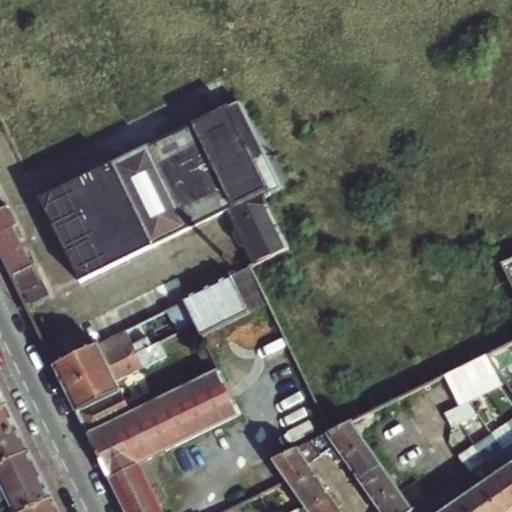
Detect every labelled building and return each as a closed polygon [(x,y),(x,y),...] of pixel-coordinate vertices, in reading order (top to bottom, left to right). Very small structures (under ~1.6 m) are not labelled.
[(245,248),(253,265),(288,248),(263,198),(280,190),(238,105),(40,202),(80,284),(227,212),(235,229),(233,236),(238,246),(245,248)] [(7,208),(0,211),(0,254),(20,295),(24,293),(30,305),(49,296),(43,284),(40,286),(12,228),(16,226),(7,208)] [(231,276),(250,315),(270,305),(251,266),(231,276)] [(250,315),(231,276),(184,300),(203,338),(250,315)] [(170,327),(147,338),(152,348),(161,343),(175,336),(170,327)] [(127,332),(55,367),(66,390),(152,348),(147,338),(133,345),(127,332)] [(152,348),(66,390),(77,413),(121,391),(117,384),(168,359),(161,343),(152,348)] [(487,356),(504,381),(505,383),(511,392),(511,354),(507,347),(487,356)] [(485,391),(504,381),(487,356),(454,373),(462,386),(476,379),(485,391)] [(117,384),(121,391),(172,366),(168,359),(117,384)] [(132,414),(89,436),(125,511),(164,511),(141,465),(242,416),(219,371),(132,414)] [(447,376),(454,390),(462,386),(454,373),(447,376)] [(476,379),(462,386),(468,395),(471,398),(485,391),(476,379)] [(121,391),(77,413),(89,436),(132,414),(121,391)] [(460,403),(471,398),(468,395),(459,401),(460,403)] [(0,439),(19,430),(7,407),(0,410),(0,439)] [(346,459),(367,445),(351,423),(332,432),(329,434),(322,437),(330,450),(334,448),(338,454),(341,452),(346,459)] [(0,468),(30,454),(19,430),(0,439),(0,468)] [(494,432),(491,434),(503,451),(506,449),(494,432)] [(322,437),(314,441),(324,455),(330,450),(322,437)] [(274,461),(288,481),(292,487),(315,471),(310,463),(324,455),(314,441),(274,461)] [(346,459),(362,482),(382,468),(368,447),(367,445),(346,459)] [(511,463),(511,445),(506,449),(503,451),(511,463)] [(0,489),(39,471),(30,454),(0,468),(0,489)] [(511,497),(511,465),(504,471),(497,462),(495,464),(492,459),(487,462),(497,475),(511,497)] [(497,475),(487,462),(479,468),(488,481),(497,475)] [(362,482),(377,505),(398,490),(384,470),(382,468),(362,482)] [(39,471),(0,489),(0,511),(11,506),(14,511),(26,511),(52,499),(50,493),(39,471)] [(332,497),(315,471),(292,487),(306,507),(309,511),(332,497)] [(511,511),(511,497),(497,475),(488,481),(480,487),(497,511),(511,511)] [(497,511),(480,487),(464,498),(455,484),(447,489),(462,511),(497,511)] [(462,511),(447,489),(444,491),(438,495),(448,510),(444,511),(462,511)] [(411,511),(413,511),(402,496),(399,492),(398,490),(377,505),(382,511),(411,511)] [(430,501),(434,505),(438,511),(444,511),(448,510),(438,495),(430,501)] [(341,511),(332,497),(309,511),(341,511)] [(58,511),(52,499),(26,511),(58,511)]
